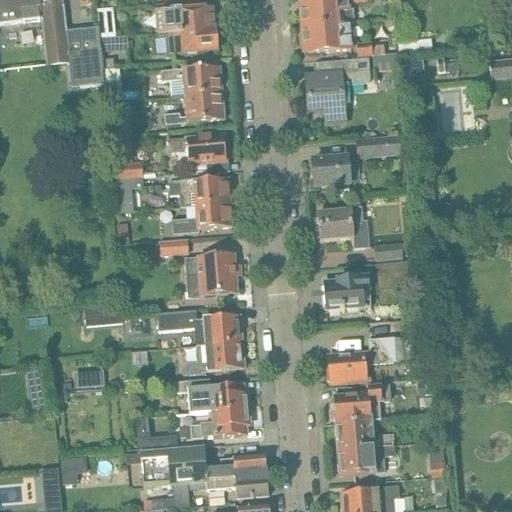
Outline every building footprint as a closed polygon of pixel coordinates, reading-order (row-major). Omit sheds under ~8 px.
[(0,0),(0,26),(41,22),(46,68),(89,64),(92,88),(103,87),(103,85),(102,75),(102,72),(101,61),(99,39),(68,42),(62,0),(0,0)] [(302,29),(339,26),(338,12),(347,12),(346,0),(340,0),(300,3),(302,29)] [(112,10),(97,11),(99,39),(107,39),(115,38),(112,10)] [(211,10),(191,12),(169,13),(170,30),(165,30),(165,35),(215,31),(214,19),(213,18),(212,18),(211,10)] [(340,38),(339,26),(302,29),(304,55),(350,51),(349,37),(340,38)] [(215,35),(215,31),(165,35),(165,38),(170,38),(170,42),(166,43),(167,57),(197,54),(217,53),(216,48),(219,45),(219,38),(215,35)] [(107,50),(127,49),(126,38),(115,38),(107,39),(107,50)] [(387,55),(386,46),(359,48),(360,57),(387,55)] [(113,61),(101,61),(102,72),(114,71),(113,61)] [(511,79),(511,61),(489,64),(491,82),(511,79)] [(371,62),(352,63),(317,66),(317,78),(306,79),(306,80),(309,80),(310,88),(307,88),(309,112),(324,111),(325,126),(345,125),(344,110),(342,86),(373,84),(371,62)] [(405,68),(408,88),(431,86),(429,66),(405,68)] [(185,99),(220,96),(218,70),(183,72),(160,73),(161,84),(175,83),(176,100),(185,99)] [(102,75),(103,85),(121,84),(121,74),(102,75)] [(439,88),(440,131),(470,130),(470,88),(439,88)] [(220,96),(185,99),(186,120),(180,120),(179,116),(164,117),(165,128),(188,126),(188,125),(223,122),(220,96)] [(130,124),(108,126),(109,140),(131,137),(130,124)] [(187,153),(189,177),(206,176),(206,166),(226,164),(224,138),(165,143),(166,154),(187,153)] [(131,139),(112,141),(116,182),(141,180),(145,180),(143,166),(134,167),(131,139)] [(408,139),(388,140),(358,143),(359,159),(409,155),(408,139)] [(315,190),(335,188),(350,187),(347,159),(313,162),(315,190)] [(116,182),(114,182),(114,191),(131,190),(141,189),(141,180),(116,182)] [(194,182),(174,183),(168,184),(170,198),(195,196),(197,221),(172,223),(173,237),(199,235),(199,232),(231,230),(228,182),(195,184),(194,182)] [(320,243),(340,242),(354,240),(353,229),(363,228),(362,212),(317,215),(320,243)] [(188,256),(188,242),(162,244),(163,257),(188,256)] [(405,260),(404,246),(376,248),(377,262),(405,260)] [(128,248),(121,248),(122,261),(134,260),(133,247),(128,248)] [(189,299),(217,297),(237,295),(234,258),(198,261),(186,262),(189,299)] [(376,267),(378,290),(417,287),(415,264),(376,267)] [(348,283),(323,285),(324,299),(323,301),(323,308),(325,311),(325,313),(349,311),(351,313),(358,312),(361,311),(364,310),(362,291),(369,291),(368,275),(347,277),(348,283)] [(186,366),(187,377),(202,376),(202,374),(243,371),(239,318),(197,322),(196,313),(157,317),(145,317),(146,333),(158,333),(158,334),(182,332),(195,331),(197,349),(206,348),(207,368),(201,368),(200,365),(186,366)] [(407,358),(423,356),(420,324),(404,325),(407,358)] [(394,340),(388,340),(368,342),(369,354),(352,355),(352,358),(329,360),(331,386),(368,383),(367,366),(395,364),(394,340)] [(40,371),(26,373),(30,416),(48,415),(40,371)] [(102,374),(74,375),(74,392),(103,390),(102,374)] [(211,414),(247,411),(245,396),(242,396),(241,387),(209,390),(209,382),(174,385),(174,392),(188,391),(189,402),(190,416),(211,415),(211,414)] [(416,389),(417,398),(426,398),(425,388),(416,389)] [(335,425),(370,422),(380,421),(379,403),(389,403),(388,389),(368,390),(368,396),(333,399),(335,425)] [(211,414),(211,415),(212,428),(180,430),(180,440),(186,440),(186,442),(245,437),(245,428),(248,428),(247,411),(211,414)] [(372,443),(370,422),(335,425),(335,426),(336,426),(338,453),(393,447),(392,437),(379,438),(379,443),(372,443)] [(140,456),(178,453),(177,438),(139,442),(140,456)] [(393,447),(338,453),(340,479),(376,476),(374,455),(380,454),(381,458),(394,457),(393,447)] [(178,453),(140,456),(143,490),(174,487),(188,486),(206,484),(206,483),(267,478),(265,456),(233,459),(234,470),(205,472),(203,451),(178,453)] [(63,461),(64,482),(88,480),(86,459),(63,461)] [(58,469),(42,471),(43,485),(59,483),(58,469)] [(430,484),(445,482),(444,469),(430,470),(430,484)] [(268,499),(267,478),(206,483),(206,484),(207,493),(236,490),(236,501),(268,499)] [(432,498),(446,497),(446,483),(431,484),(432,498)] [(188,486),(174,487),(176,510),(191,509),(188,486)] [(342,511),(379,511),(379,497),(385,497),(385,500),(398,499),(397,489),(377,491),(377,492),(343,495),(344,504),(342,504),(342,511)] [(446,500),(435,501),(436,511),(447,511),(448,511),(446,500)] [(152,503),(152,511),(173,510),(173,501),(152,503)] [(152,503),(144,503),(144,511),(149,511),(152,511),(152,503)]
